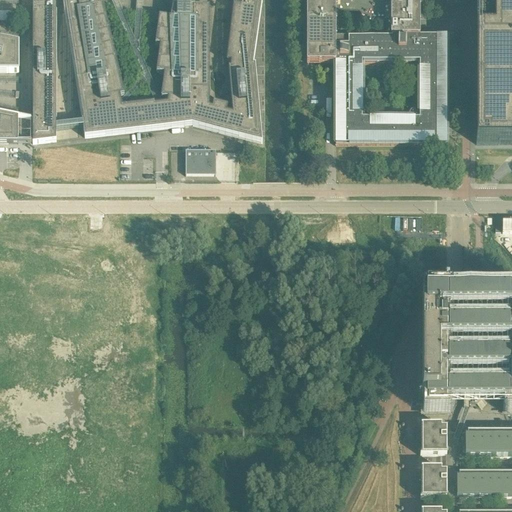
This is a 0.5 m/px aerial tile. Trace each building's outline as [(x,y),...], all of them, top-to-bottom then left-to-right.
[(0,0),(0,145),(18,145),(19,119),(0,115),(0,73),(19,73),(19,65),(19,45),(0,41),(0,0),(49,0),(49,5),(33,5),(33,145),(56,143),(56,132),(84,129),(85,138),(192,126),(261,144),(254,67),(252,67),(261,4),(252,2),(251,0),(0,0)] [(496,71),(511,70),(511,0),(495,0),(496,7),(496,23),(496,39),(496,55),(496,71)] [(476,7),(476,23),(496,23),(496,7),(476,7)] [(476,23),(476,39),(496,39),(496,23),(476,23)] [(419,39),(390,39),(335,39),(335,66),(335,80),(335,92),(335,129),(335,147),(339,147),(446,147),(446,63),(446,54),(446,40),(443,39),(419,39)] [(476,39),(476,55),(496,55),(496,39),(476,39)] [(476,55),(476,71),(496,71),(496,55),(476,55)] [(511,70),(496,71),(476,71),(476,146),(511,145),(511,70)] [(216,152),(185,152),(185,177),(216,177),(216,152)] [(0,263),(0,428),(27,428),(27,374),(60,374),(60,319),(92,319),(86,264),(0,263)] [(466,302),(463,302),(456,302),(446,302),(440,302),(440,295),(425,295),(422,295),(422,309),(422,397),(427,397),(427,404),(427,411),(446,411),(446,404),(457,404),(463,404),(467,404),(505,404),(508,404),(509,404),(509,412),(511,411),(511,302),(510,302),(470,302),(466,302)] [(448,435),(446,435),(446,431),(441,431),(441,427),(424,427),(421,427),(421,429),(421,456),(420,456),(420,457),(446,457),(446,463),(446,470),(421,470),(421,499),(420,499),(420,500),(446,500),(446,499),(451,499),(452,499),(455,499),(459,499),(511,499),(511,474),(458,475),(457,475),(457,459),(511,459),(511,434),(458,434),(448,435)]
